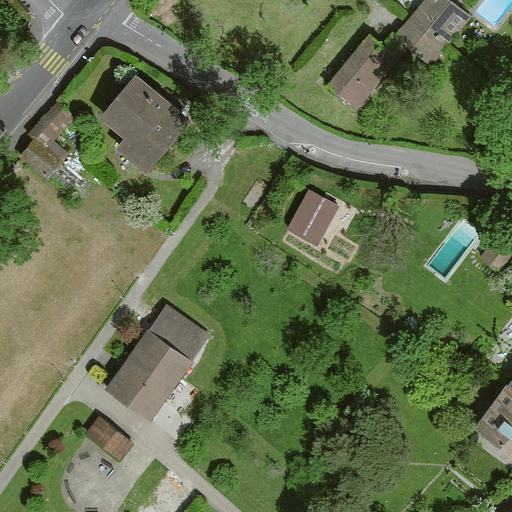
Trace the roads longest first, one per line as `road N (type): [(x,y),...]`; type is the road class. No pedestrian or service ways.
road 1 (residential): [(97,6),(348,154),(511,182)]
road 2 (tertiary): [(0,121),(79,27)]
